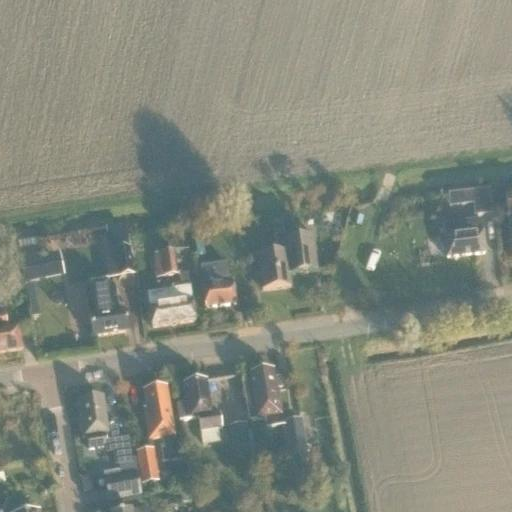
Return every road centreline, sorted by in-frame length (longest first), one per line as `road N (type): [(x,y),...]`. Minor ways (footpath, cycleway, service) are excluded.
road 1 (tertiary): [(48,371),(511,300)]
road 2 (track): [(388,163),(345,305),(348,327)]
road 3 (residential): [(72,511),(48,371)]
